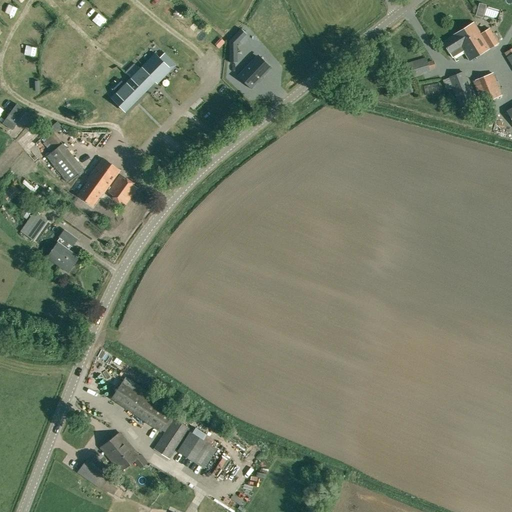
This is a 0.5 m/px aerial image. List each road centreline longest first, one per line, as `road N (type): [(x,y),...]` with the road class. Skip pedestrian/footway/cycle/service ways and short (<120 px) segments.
road 1 (tertiary): [(21,511),(101,311),(158,215),(217,156),(398,16)]
road 2 (track): [(114,133),(113,126),(31,106),(5,86),(6,41),(31,0)]
